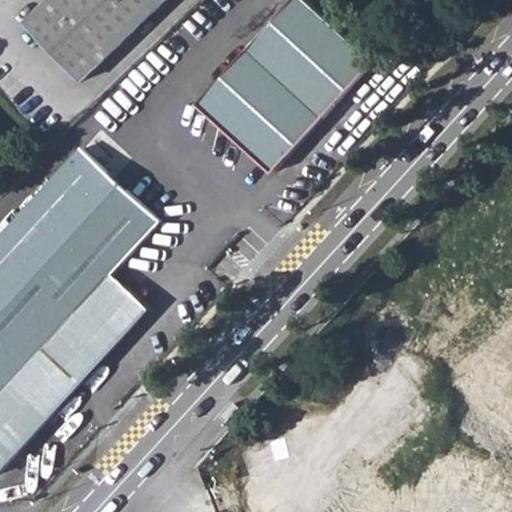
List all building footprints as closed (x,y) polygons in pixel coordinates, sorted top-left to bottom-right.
[(49,0),(24,25),(79,84),(164,0),(49,0)] [(375,57),(309,0),(290,0),(201,103),(277,170),(375,57)] [(86,150),(115,178),(130,163),(100,135),(86,150)] [(161,224),(115,178),(86,150),(0,240),(0,473),(137,326),(132,301),(111,281),(161,224)] [(461,380),(444,399),(511,459),(511,288),(443,365),(461,380)] [(238,404),(234,401),(221,417),(228,422),(241,407),(238,404)] [(511,511),(511,510),(417,425),(339,511),(511,511)]
